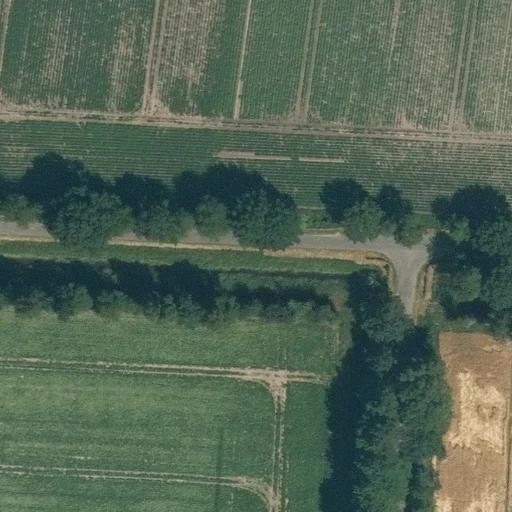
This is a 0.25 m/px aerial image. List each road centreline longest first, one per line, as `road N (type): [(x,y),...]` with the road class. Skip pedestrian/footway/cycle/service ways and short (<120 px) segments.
road 1 (unclassified): [(0,227),(410,247)]
road 2 (unclassified): [(410,247),(398,511)]
